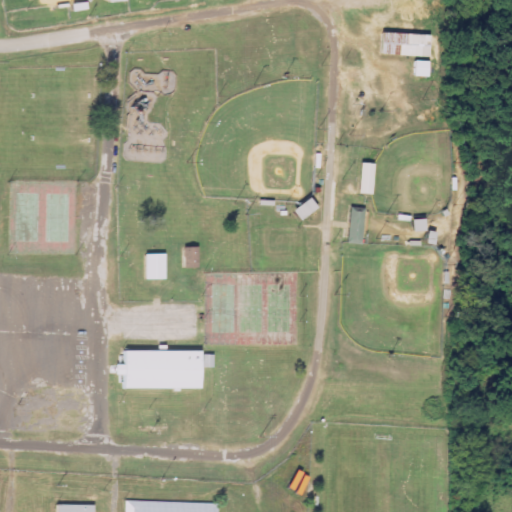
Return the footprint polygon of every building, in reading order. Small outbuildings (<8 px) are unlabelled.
[(431,58),(432,36),(382,34),(381,56),(431,58)] [(415,77),(430,78),(430,62),(415,62),(415,77)] [(355,164),(369,165),(366,195),(352,194),(355,164)] [(346,208),(361,209),(357,245),(342,243),(346,208)] [(414,233),(424,233),(423,221),(413,221),(414,233)] [(180,249),(193,248),(195,268),(181,269),(180,249)] [(140,256),(160,256),(161,280),(140,280),(140,256)] [(116,353),(200,352),(200,389),(116,390),(116,353)] [(121,511),(122,502),(214,505),(213,511),(121,511)]
